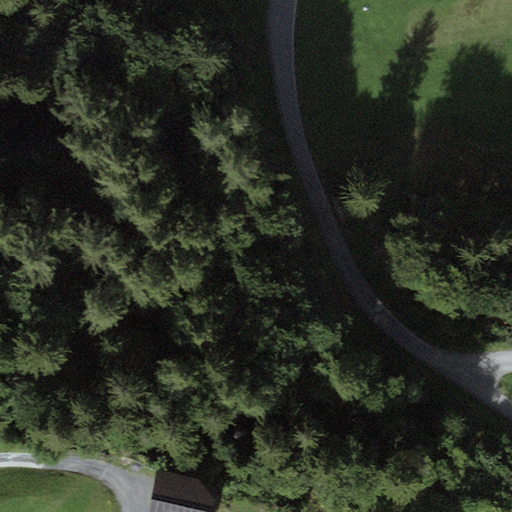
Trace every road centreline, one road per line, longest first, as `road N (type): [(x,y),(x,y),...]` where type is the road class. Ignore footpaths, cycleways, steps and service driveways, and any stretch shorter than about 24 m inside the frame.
road 1 (unclassified): [(511,415),(381,318),(330,248),(312,210),(288,105),(285,0)]
road 2 (track): [(132,511),(110,475),(0,461)]
